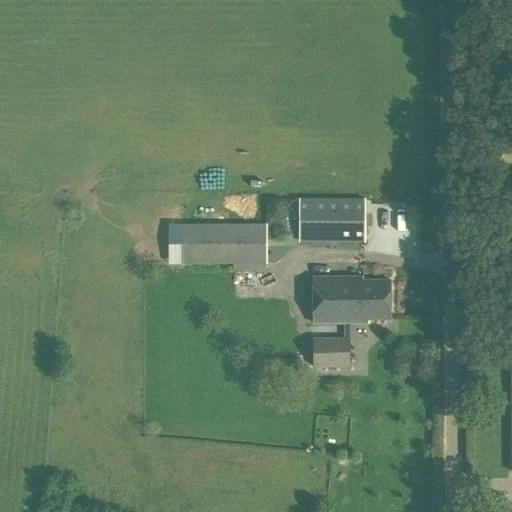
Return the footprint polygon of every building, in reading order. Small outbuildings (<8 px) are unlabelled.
[(502,168),(509,163),(510,153),(504,145),(496,144),(488,150),(487,160),(493,167),(502,168)] [(299,243),(365,243),(365,199),(299,199),(299,243)] [(267,265),(267,225),(181,225),(181,265),(267,265)] [(359,281),(359,278),(310,278),(311,324),(342,323),(342,338),(310,338),(310,368),(346,368),(346,324),(364,323),(364,321),(388,321),(387,281),(359,281)] [(297,342),(295,300),(238,302),(239,329),(256,329),(257,337),(275,336),(275,343),(297,342)]
